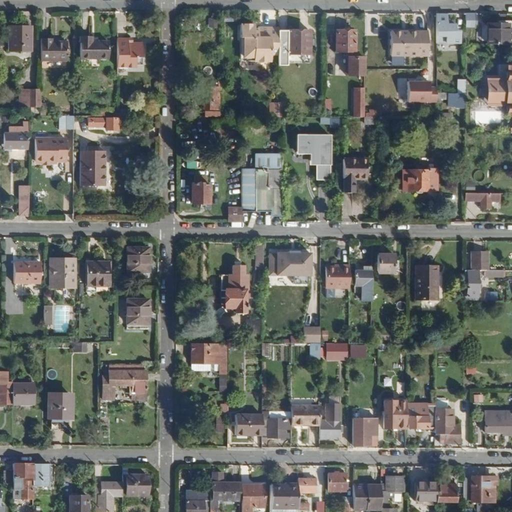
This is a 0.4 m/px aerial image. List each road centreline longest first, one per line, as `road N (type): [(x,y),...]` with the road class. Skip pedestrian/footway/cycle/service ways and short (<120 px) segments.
road 1 (residential): [(511,460),(166,455)]
road 2 (residential): [(511,233),(167,230)]
road 3 (residential): [(511,4),(169,1)]
road 4 (residential): [(167,230),(169,1)]
road 5 (residential): [(166,455),(167,230)]
road 6 (residential): [(169,1),(0,0)]
road 7 (residential): [(167,230),(0,229)]
road 8 (residential): [(166,455),(0,456)]
